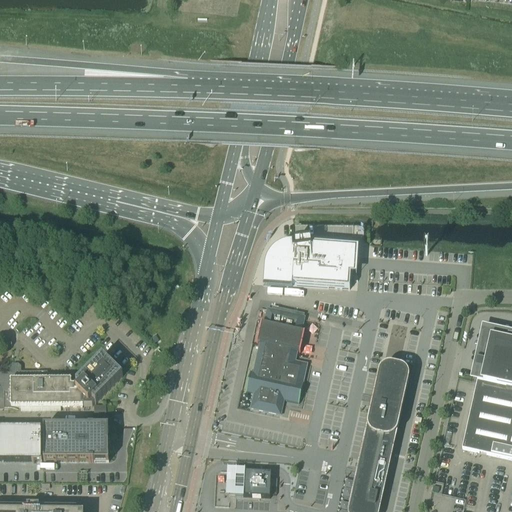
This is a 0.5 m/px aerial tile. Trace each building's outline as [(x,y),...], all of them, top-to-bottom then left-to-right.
[(337,23),(358,27),(359,20),(338,17),(337,23)] [(202,134),(212,136),(213,128),(203,127),(202,134)] [(292,287),(349,291),(351,275),(347,275),(347,270),(353,270),(353,264),(352,264),(353,254),(316,252),(316,250),(310,250),(309,243),(294,245),(294,250),(290,250),(287,251),(285,251),(283,253),(280,254),(278,256),(276,258),(274,260),(273,262),(271,264),(270,267),(270,270),(269,286),(292,287)] [(254,395),(251,410),(270,414),(278,416),(280,408),(282,409),(283,402),(299,405),(299,404),(300,397),(301,397),(301,396),(300,396),(301,395),(301,394),(302,386),(303,386),(303,385),(302,385),(304,379),(306,367),(307,366),(300,364),(292,363),(293,357),(295,358),(296,354),(300,355),(300,354),(300,353),(301,350),(301,346),(302,346),(303,343),(302,343),(304,335),(305,334),(301,333),(304,319),(302,319),(303,316),(296,315),(296,317),(279,314),(279,311),(273,310),(273,312),(267,311),(267,312),(264,325),(261,324),(260,325),(261,326),(259,333),(258,336),(259,336),(258,340),(257,344),(256,344),(256,345),(260,346),(253,374),(250,373),(250,374),(249,382),(248,382),(248,383),(248,384),(247,385),(248,385),(246,393),(246,394),(254,395)] [(476,385),(461,450),(511,461),(511,341),(486,336),(481,361),(476,360),(475,367),(479,368),(476,383),(476,385)] [(95,404),(96,405),(123,378),(122,377),(121,378),(103,360),(104,359),(103,358),(76,385),(77,387),(71,387),(71,381),(70,381),(70,382),(48,382),(48,378),(41,378),(41,376),(18,376),(18,374),(19,373),(19,369),(18,368),(13,368),(12,369),(12,373),(13,374),(13,376),(0,375),(0,408),(82,408),(82,409),(83,409),(83,407),(92,407),(95,404)] [(348,511),(378,511),(407,383),(407,382),(407,380),(407,379),(407,378),(407,377),(406,376),(406,374),(405,373),(404,372),(403,372),(402,371),(401,370),(400,370),(399,370),(392,368),(391,368),(389,368),(388,368),(387,368),(386,368),(385,369),(384,369),(383,370),(382,371),(381,372),(380,373),(380,374),(379,375),(379,377),(349,511),(348,511)] [(94,407),(94,419),(106,419),(106,407),(94,407)] [(0,462),(32,463),(42,463),(42,461),(41,461),(41,429),(0,428),(0,462)] [(44,462),(44,463),(46,463),(54,463),(57,463),(65,463),(68,463),(76,463),(79,463),(87,463),(89,463),(89,464),(94,464),(94,463),(95,463),(106,463),(109,463),(109,461),(109,453),(109,450),(109,442),(109,441),(109,439),(109,431),(109,428),(106,428),(95,428),(93,428),(88,428),(44,428),(44,430),(44,431),(44,461),(44,462)] [(231,474),(230,498),(270,500),(271,476),(231,474)]
